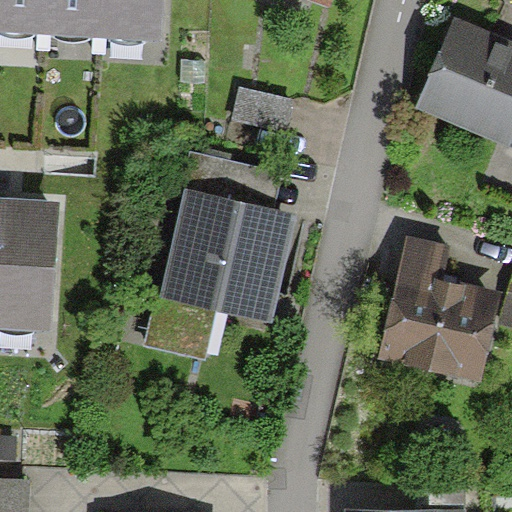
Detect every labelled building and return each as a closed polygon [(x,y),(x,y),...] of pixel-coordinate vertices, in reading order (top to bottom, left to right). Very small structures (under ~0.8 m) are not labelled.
[(0,0),(0,31),(43,34),(45,0),(0,0)] [(45,0),(43,34),(99,40),(101,0),(45,0)] [(101,0),(99,40),(159,44),(162,0),(101,0)] [(511,142),(511,50),(448,23),(414,100),(511,142)] [(281,153),(293,99),(241,88),(230,142),(281,153)] [(186,189),(275,209),(283,174),(194,153),(186,189)] [(298,215),(275,209),(186,189),(163,296),(158,295),(145,344),(203,359),(217,310),(271,323),(298,215)] [(0,199),(0,322),(48,327),(58,204),(24,201),(0,199)] [(442,245),(407,236),(376,355),(481,382),(503,297),(434,278),(442,245)] [(511,282),(500,327),(511,330),(511,282)] [(15,511),(16,482),(0,481),(0,511),(15,511)]
